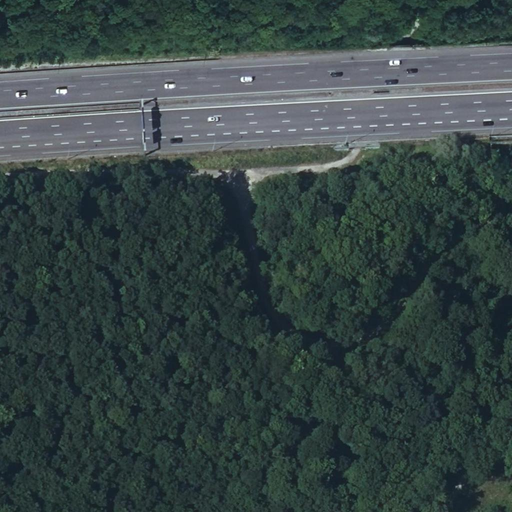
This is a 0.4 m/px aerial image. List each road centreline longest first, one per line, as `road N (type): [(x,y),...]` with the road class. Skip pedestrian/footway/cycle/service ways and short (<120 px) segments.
road 1 (track): [(0,176),(241,176),(339,167),(357,148),(415,30),(481,0)]
road 2 (motorway): [(0,137),(511,107)]
road 3 (motorway): [(511,68),(0,96)]
road 4 (track): [(241,176),(269,308),(298,336),(320,344),(374,336),(425,256),(482,219),(511,217)]
road 5 (track): [(511,395),(452,511)]
